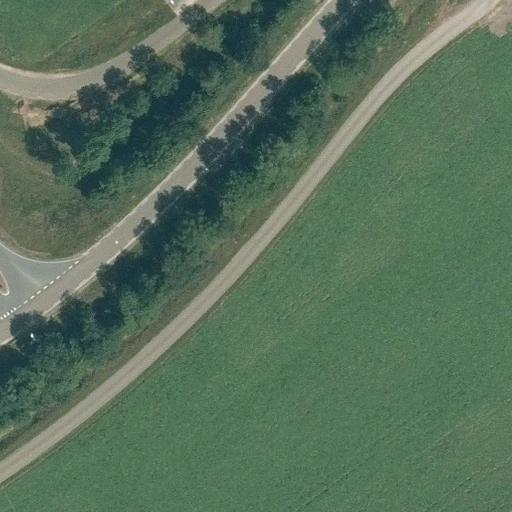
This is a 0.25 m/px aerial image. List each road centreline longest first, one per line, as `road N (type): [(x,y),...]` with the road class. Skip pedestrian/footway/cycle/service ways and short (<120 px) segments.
road 1 (unclassified): [(0,465),(135,370),(294,204),(403,72),(490,0)]
road 2 (tertiary): [(25,321),(89,277),(157,214),(348,0)]
road 3 (unclassified): [(201,13),(104,81),(55,93),(0,77)]
